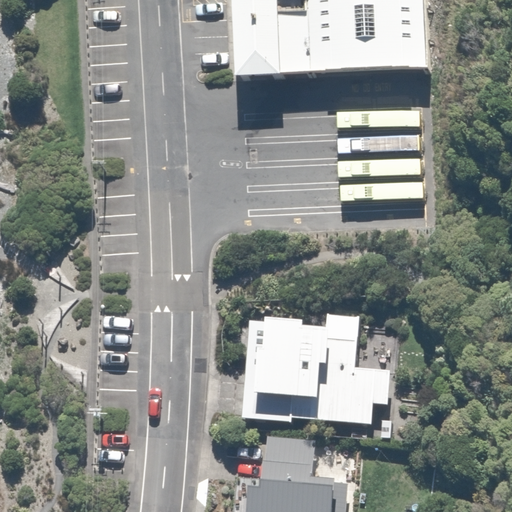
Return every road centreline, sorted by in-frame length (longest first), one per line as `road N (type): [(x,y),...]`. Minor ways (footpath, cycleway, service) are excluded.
road 1 (secondary): [(155,0),(167,260)]
road 2 (tertiary): [(167,260),(158,511)]
